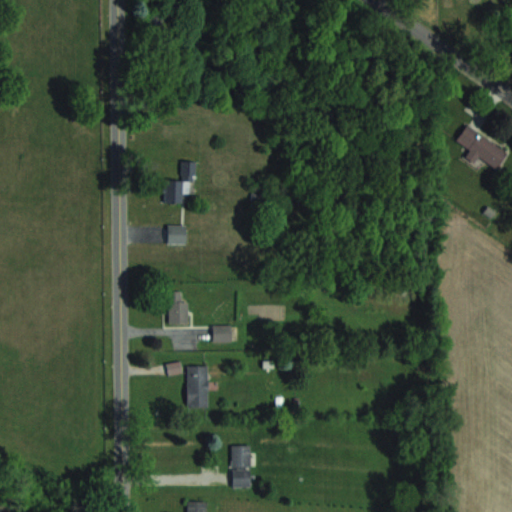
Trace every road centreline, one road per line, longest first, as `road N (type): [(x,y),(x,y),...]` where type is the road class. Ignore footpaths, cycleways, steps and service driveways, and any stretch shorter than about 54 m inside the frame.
road 1 (tertiary): [(123,511),(118,0)]
road 2 (tertiary): [(511,96),(376,0)]
